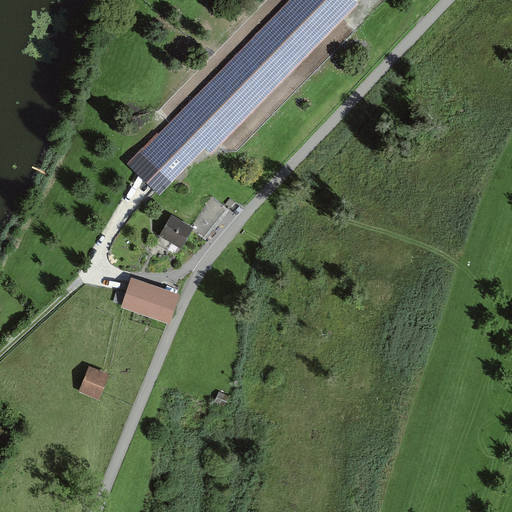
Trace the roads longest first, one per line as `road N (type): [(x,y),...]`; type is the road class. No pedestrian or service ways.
road 1 (unclassified): [(213,253),(448,0)]
road 2 (unclassified): [(96,511),(186,296),(213,253)]
road 3 (unclassified): [(91,270),(168,277),(213,253)]
road 4 (track): [(0,354),(91,270)]
